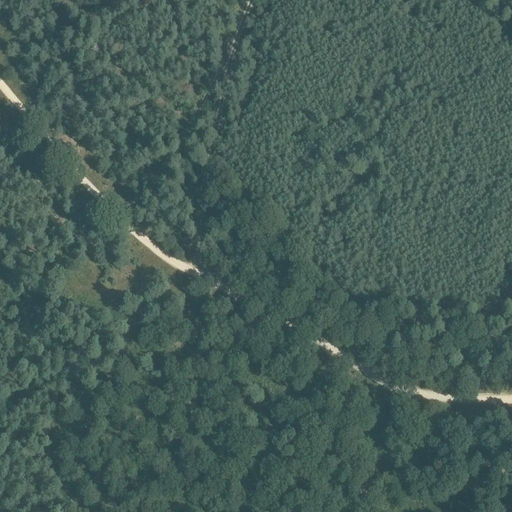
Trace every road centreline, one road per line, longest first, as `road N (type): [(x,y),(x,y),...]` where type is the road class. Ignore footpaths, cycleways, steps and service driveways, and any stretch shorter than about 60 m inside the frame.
road 1 (track): [(511,399),(458,398),(377,380),(264,306),(181,269),(110,211),(0,82)]
road 2 (track): [(110,211),(151,185),(251,0)]
road 3 (track): [(196,276),(201,193),(239,30)]
